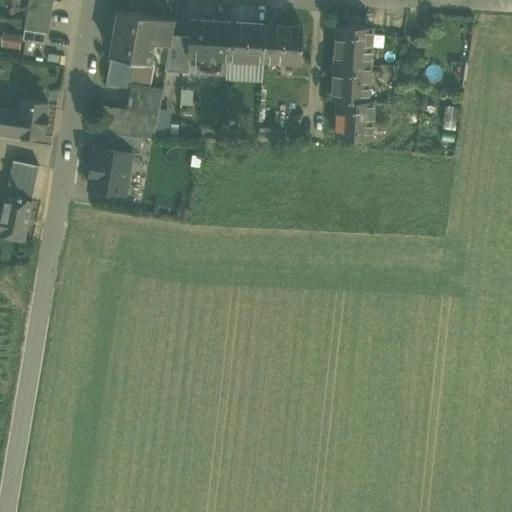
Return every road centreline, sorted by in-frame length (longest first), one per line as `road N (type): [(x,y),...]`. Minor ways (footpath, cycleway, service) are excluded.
road 1 (unclassified): [(5,511),(90,0)]
road 2 (unclassified): [(320,0),(511,15)]
